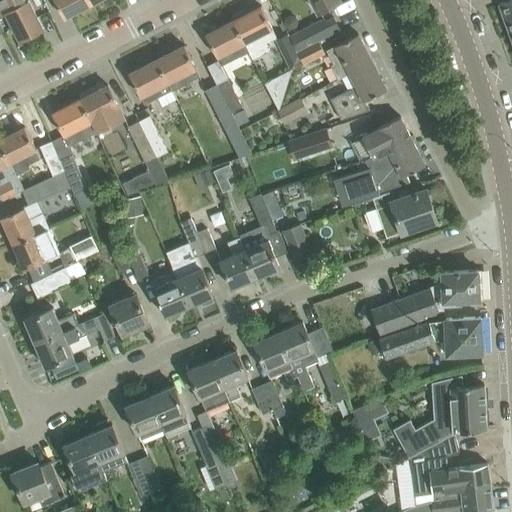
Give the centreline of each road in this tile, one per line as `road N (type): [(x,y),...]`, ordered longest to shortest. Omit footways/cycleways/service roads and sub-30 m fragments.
road 1 (residential): [(35,411),(49,412),(290,294),(482,233)]
road 2 (residential): [(482,233),(364,0)]
road 3 (unclassified): [(511,226),(477,73),(446,0)]
road 4 (residential): [(0,94),(184,0)]
